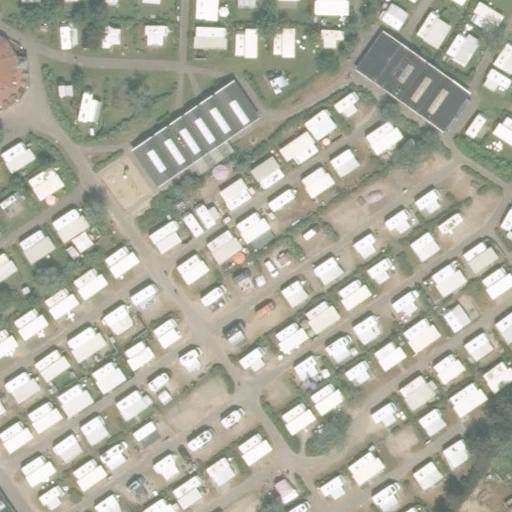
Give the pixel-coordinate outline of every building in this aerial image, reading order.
[(199,0),(199,20),(222,20),(221,0),(199,0)] [(317,0),(318,15),(352,15),(351,0),(317,0)] [(496,34),(506,13),(480,1),(470,22),(496,34)] [(440,49),(455,24),(432,11),(418,35),(440,49)] [(198,48),(229,49),(230,27),(198,26),(198,48)] [(261,56),(261,29),(239,29),(239,56),(261,56)] [(297,55),(298,30),(277,29),(276,54),(297,55)] [(467,67),(482,42),(462,30),(446,55),(467,67)] [(468,95),(380,32),(353,70),(441,134),(468,95)] [(0,110),(3,110),(22,96),(28,78),(25,57),(2,41),(0,39),(0,110)] [(511,74),(511,44),(508,42),(495,65),(511,74)] [(508,92),(511,82),(511,75),(493,68),(487,83),(508,92)] [(232,82),(130,150),(155,188),(257,120),(232,82)] [(348,119),(364,108),(353,93),(338,104),(348,119)] [(307,122),(320,141),(341,126),(328,108),(307,122)] [(481,140),(494,121),(480,112),(468,132),(481,140)] [(511,116),(507,114),(496,134),(511,143),(511,116)] [(380,155),(407,139),(394,119),(368,135),(380,155)] [(298,167),(323,149),(309,130),(284,148),(298,167)] [(30,141),(4,151),(12,171),(38,162),(30,141)] [(351,147),(332,160),(344,177),(363,164),(351,147)] [(276,156),(254,170),(267,190),(288,175),(276,156)] [(57,166),(31,178),(41,199),(67,188),(57,166)] [(328,166),(304,177),(312,196),(337,186),(328,166)] [(243,179),(223,192),(235,209),(255,196),(243,179)] [(270,203),(284,224),(307,209),(293,188),(270,203)] [(434,190),(418,201),(429,216),(445,206),(434,190)] [(54,222),(67,243),(93,227),(80,206),(54,222)] [(415,225),(404,209),(388,221),(398,236),(415,225)] [(511,211),(503,227),(511,232),(511,211)] [(152,235),(165,254),(187,240),(174,221),(152,235)] [(34,264),(58,249),(45,228),(21,242),(34,264)] [(223,264),(245,248),(231,229),(209,245),(223,264)] [(413,244),(425,260),(443,247),(431,231),(413,244)] [(120,278),(143,262),(130,244),(107,259),(120,278)] [(8,251),(0,256),(0,283),(20,270),(8,251)] [(199,253),(179,267),(191,284),(211,270),(199,253)] [(326,285),(347,275),(337,256),(317,267),(326,285)] [(381,284),(397,275),(388,258),(371,268),(381,284)] [(432,276),(445,296),(469,282),(456,261),(432,276)] [(98,266),(76,281),(88,299),(110,284),(98,266)] [(339,291),(350,310),(373,297),(363,278),(339,291)] [(295,307),(312,297),(301,280),(284,291),(295,307)] [(80,308),(72,287),(47,297),(55,318),(80,308)] [(144,292),(123,305),(127,312),(148,299),(144,292)] [(449,305),(464,327),(483,314),(468,292),(449,305)] [(306,315),(320,334),(343,318),(330,299),(306,315)] [(28,340),(50,326),(38,307),(16,321),(28,340)] [(510,344),(511,342),(511,312),(496,324),(510,344)] [(428,316),(405,333),(419,353),(443,337),(428,316)] [(167,347),(185,337),(175,319),(157,329),(167,347)] [(288,354),(311,340),(299,321),(277,335),(288,354)] [(81,362),(109,346),(96,325),(68,341),(81,362)] [(0,333),(0,358),(21,348),(10,328),(0,333)] [(490,328),(465,343),(476,363),(501,348),(490,328)] [(385,369),(407,361),(400,341),(378,350),(385,369)] [(256,373),(271,363),(261,348),(246,358),(256,373)] [(47,381),(72,369),(63,349),(38,361),(47,381)] [(447,385),(468,369),(454,352),(434,367),(447,385)] [(348,372),(357,384),(375,371),(367,359),(348,372)] [(108,392),(127,379),(114,360),(95,374),(108,392)] [(511,370),(504,360),(484,376),(498,393),(511,381),(511,370)] [(19,403),(42,392),(32,371),(9,382),(19,403)] [(424,375),(402,388),(414,410),(437,396),(424,375)] [(461,417),(490,401),(478,381),(450,397),(461,417)] [(324,415),(347,402),(336,382),(312,395),(324,415)] [(66,405),(86,391),(80,383),(61,396),(66,405)] [(142,387),(118,404),(130,421),(154,404),(142,387)] [(384,428),(406,415),(396,400),(375,413),(384,428)] [(40,433),(64,421),(54,401),(30,413),(40,433)] [(294,434),(318,422),(307,402),(283,414),(294,434)] [(92,446),(112,436),(103,416),(82,425),(92,446)] [(13,453),(36,438),(24,419),(1,434),(13,453)] [(142,440),(159,429),(154,421),(137,433),(142,440)] [(393,433),(400,451),(420,443),(414,425),(393,433)] [(252,465),(275,449),(263,431),(240,447),(252,465)] [(59,459),(78,450),(72,438),(53,447),(59,459)] [(350,466),(362,485),(388,468),(375,449),(350,466)] [(24,465),(33,486),(58,475),(48,454),(24,465)] [(229,456),(207,468),(218,488),(240,475),(229,456)] [(109,477),(97,458),(74,473),(86,492),(109,477)] [(426,489),(445,477),(434,461),(415,473),(426,489)] [(326,483),(334,499),(351,491),(343,475),(326,483)] [(197,476),(174,490),(186,509),(209,495),(197,476)] [(42,496),(53,511),(68,500),(57,485),(42,496)] [(98,504),(103,511),(123,511),(126,510),(116,493),(98,504)] [(10,511),(0,496),(0,511),(10,511)] [(146,511),(177,511),(168,496),(145,510),(146,511)]
